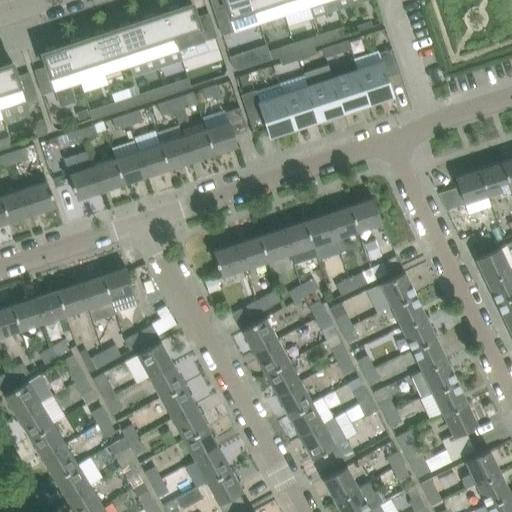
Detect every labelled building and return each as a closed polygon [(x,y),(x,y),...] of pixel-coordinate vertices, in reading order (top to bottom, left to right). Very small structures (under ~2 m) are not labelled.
[(225,0),(228,7),(216,11),(224,34),(229,33),(236,30),(236,29),(261,21),(253,0),(225,0)] [(285,13),(281,0),(253,0),(261,21),(285,13)] [(310,5),(308,0),(281,0),(285,13),(310,5)] [(308,0),(310,5),(323,0),(324,0),(328,12),(339,9),(335,0),(308,0)] [(193,3),(180,7),(179,5),(170,8),(171,10),(168,11),(180,48),(205,39),(205,41),(218,36),(210,13),(198,17),(193,3)] [(180,48),(168,11),(155,15),(154,14),(145,16),(146,18),(143,19),(155,56),(180,48)] [(155,56),(143,19),(130,24),(130,22),(121,25),(121,26),(118,28),(130,64),(155,56)] [(371,20),(357,25),(358,30),(373,25),(371,20)] [(130,64),(118,28),(105,32),(105,30),(96,33),(97,35),(94,36),(106,72),(130,64)] [(337,29),(320,35),(323,43),(340,37),(337,29)] [(106,72),(94,36),(81,40),(80,38),(71,41),(72,43),(69,44),(81,80),(106,72)] [(312,38),(295,43),(298,51),(315,46),(312,38)] [(298,51),(295,43),(277,49),(279,57),(298,51)] [(81,80),(69,44),(56,48),(55,46),(47,49),(47,51),(43,52),(48,67),(36,71),(43,94),(56,90),(56,88),(81,80)] [(340,44),(325,49),(327,57),(342,52),(340,44)] [(317,53),(315,46),(298,51),(300,58),(317,53)] [(388,77),(400,72),(392,49),(381,53),(384,62),(359,70),(370,102),(394,94),(388,77)] [(300,58),(298,51),(279,57),(282,64),(300,58)] [(243,52),(231,56),(235,67),(239,69),(248,66),(243,52)] [(13,62),(0,66),(0,106),(25,99),(25,100),(38,96),(30,73),(18,77),(13,62)] [(370,102),(359,70),(334,78),(345,110),(370,102)] [(181,78),(164,84),(167,93),(184,87),(181,78)] [(345,110),(334,78),(310,86),(320,119),(345,110)] [(206,100),(220,95),(216,84),(202,89),(206,100)] [(159,86),(140,92),(143,101),(162,95),(159,86)] [(320,119),(310,86),(285,94),(296,127),(320,119)] [(296,127),(285,94),(260,102),(256,90),(243,95),(254,128),(266,124),(270,135),(296,127)] [(134,94),(115,100),(118,110),(137,103),(134,94)] [(184,94),(171,99),(174,109),(187,105),(184,94)] [(174,109),(171,99),(157,103),(160,113),(174,109)] [(109,102),(90,109),(93,118),(112,111),(109,102)] [(248,130),(240,106),(226,111),(230,121),(207,128),(215,153),(238,146),(234,134),(248,130)] [(139,109),(126,113),(130,124),(143,120),(139,109)] [(130,124),(126,113),(112,117),(116,128),(130,124)] [(93,124),(81,128),(84,139),(97,134),(93,124)] [(84,139),(81,128),(65,133),(69,144),(84,139)] [(215,153),(207,128),(184,136),(192,161),(215,153)] [(192,161),(184,136),(161,143),(169,168),(192,161)] [(169,168),(161,143),(138,151),(146,176),(169,168)] [(24,146),(10,151),(14,162),(28,157),(24,146)] [(0,166),(14,162),(10,151),(0,154),(0,166)] [(146,176),(138,151),(115,158),(124,183),(146,176)] [(101,191),(93,166),(89,154),(66,162),(73,184),(72,185),(73,188),(75,188),(78,198),(101,191)] [(511,186),(511,157),(501,161),(510,187),(511,186)] [(124,183),(115,158),(93,166),(101,191),(124,183)] [(510,187),(501,161),(479,169),(487,195),(510,187)] [(459,186),(438,192),(447,210),(464,202),(487,195),(479,169),(456,176),(459,186)] [(50,192),(46,182),(46,181),(23,188),(31,213),(54,206),(51,196),(54,195),(53,191),(50,192)] [(31,213),(23,188),(1,196),(9,221),(31,213)] [(1,196),(0,193),(0,224),(9,221),(1,196)] [(373,198),(350,205),(358,230),(381,222),(373,198)] [(358,230),(350,205),(327,213),(336,237),(358,230)] [(336,237),(327,213),(305,220),(313,245),(336,237)] [(313,245),(305,220),(282,228),(290,252),(289,253),(293,263),(316,255),(312,245),(313,245)] [(290,252),(282,228),(260,235),(268,260),(289,253),(290,252)] [(494,242),(489,232),(476,238),(481,249),(494,242)] [(268,260),(260,235),(237,243),(245,267),(268,260)] [(245,267),(237,243),(214,250),(218,260),(217,261),(218,264),(219,264),(223,275),(245,267)] [(511,269),(500,247),(477,259),(487,280),(511,269)] [(384,261),(389,272),(402,265),(397,255),(384,261)] [(102,275),(110,300),(114,312),(137,304),(125,267),(102,275)] [(511,295),(511,270),(511,269),(487,280),(497,302),(511,295)] [(414,293),(404,271),(380,283),(390,304),(414,293)] [(362,272),(349,278),(354,289),(367,283),(362,272)] [(110,300),(102,275),(80,282),(88,307),(110,300)] [(312,277),(300,284),(306,295),(319,288),(312,277)] [(354,289),(349,278),(336,284),(341,295),(354,289)] [(88,307),(80,282),(57,290),(65,314),(88,307)] [(306,295),(300,284),(287,291),(293,302),(306,295)] [(65,314),(57,290),(34,297),(42,322),(65,314)] [(275,290),(256,301),(262,310),(281,300),(275,290)] [(401,326),(424,314),(414,293),(390,304),(401,326)] [(511,321),(511,295),(497,302),(507,324),(511,321)] [(42,322),(34,297),(12,304),(20,329),(42,322)] [(308,305),(315,318),(326,313),(319,299),(308,305)] [(239,324),(262,310),(256,301),(233,314),(239,324)] [(0,335),(20,329),(12,304),(0,308),(0,335)] [(345,311),(335,317),(341,328),(351,323),(345,311)] [(326,313),(315,318),(321,330),(332,324),(326,313)] [(435,336),(424,314),(401,326),(410,346),(411,348),(435,336)] [(278,339),(266,317),(256,323),(256,322),(252,324),(253,325),(242,330),(254,352),(278,339)] [(357,335),(351,323),(341,328),(347,341),(357,335)] [(152,325),(132,336),(123,341),(129,351),(157,335),(152,325)] [(445,358),(435,336),(411,348),(421,369),(445,358)] [(289,360),(278,339),(254,352),(265,373),(289,360)] [(62,340),(52,346),(55,351),(52,353),(55,358),(68,349),(62,340)] [(161,341),(151,347),(150,346),(147,347),(147,349),(137,354),(149,376),(173,363),(161,341)] [(341,342),(330,348),(336,360),(347,355),(341,342)] [(114,343),(102,350),(108,360),(120,353),(114,343)] [(55,351),(52,346),(39,354),(45,364),(55,358),(52,353),(55,351)] [(89,371),(108,360),(102,350),(83,361),(89,371)] [(356,360),(363,373),(374,367),(367,354),(356,360)] [(354,367),(347,355),(336,360),(343,373),(354,367)] [(456,379),(445,358),(421,369),(411,374),(421,396),(432,391),(456,379)] [(301,380),(289,360),(265,373),(277,394),(301,380)] [(23,363),(18,366),(13,369),(15,373),(12,375),(16,381),(29,373),(23,363)] [(67,369),(74,382),(85,376),(77,363),(67,369)] [(184,384),(173,363),(149,376),(161,396),(184,384)] [(379,377),(374,367),(363,373),(368,383),(379,377)] [(15,373),(13,369),(0,376),(0,377),(6,387),(16,381),(12,375),(15,373)] [(103,372),(93,378),(104,398),(109,395),(111,398),(116,395),(103,372)] [(52,395),(40,374),(18,388),(17,387),(14,389),(14,390),(4,396),(17,417),(40,403),(52,395)] [(81,395),(92,389),(85,376),(74,382),(81,395)] [(466,401),(456,379),(432,391),(442,412),(466,401)] [(312,401),(301,380),(277,394),(288,415),(312,401)] [(195,405),(184,384),(161,396),(172,418),(195,405)] [(352,390),(358,402),(369,397),(362,384),(352,390)] [(122,406),(116,395),(111,398),(109,395),(104,398),(112,412),(122,406)] [(324,422),(334,417),(322,396),(312,401),(288,415),(300,436),(324,422)] [(375,409),(369,397),(358,402),(365,415),(375,409)] [(379,402),(384,412),(394,407),(389,397),(379,402)] [(476,423),(466,401),(442,412),(453,434),(442,439),(452,459),(474,448),(464,429),(476,423)] [(52,423),(40,403),(17,417),(29,437),(52,423)] [(90,411),(98,424),(108,418),(101,405),(90,411)] [(207,426),(195,405),(172,418),(183,439),(207,426)] [(391,425),(401,420),(394,407),(384,412),(391,425)] [(334,417),(324,422),(300,436),(311,457),(321,451),(322,452),(325,450),(325,449),(346,438),(334,417)] [(115,430),(108,418),(98,424),(104,436),(115,430)] [(65,444),(52,423),(29,437),(42,458),(65,444)] [(120,429),(127,440),(137,434),(131,423),(120,429)] [(218,447),(207,426),(183,439),(195,460),(218,447)] [(413,442),(406,429),(396,435),(403,447),(413,442)] [(144,446),(137,434),(127,440),(134,452),(144,446)] [(78,465),(65,444),(42,458),(55,479),(78,465)] [(113,453),(121,467),(131,461),(124,447),(113,453)] [(230,468),(218,447),(195,460),(206,481),(230,468)] [(489,448),(465,460),(471,472),(461,477),(466,487),(476,482),(500,471),(489,448)] [(403,462),(397,450),(386,455),(392,468),(403,462)] [(139,475),(131,461),(121,467),(129,481),(139,475)] [(409,473),(403,462),(392,468),(398,479),(409,473)] [(90,485),(78,465),(55,479),(67,499),(90,485)] [(143,471),(151,484),(161,478),(154,465),(143,471)] [(357,487),(346,466),(322,478),(334,500),(357,487)] [(241,489),(230,468),(206,481),(218,502),(241,489)] [(510,492),(500,471),(476,482),(486,503),(510,492)] [(431,477),(420,482),(427,495),(437,490),(431,477)] [(168,490),(161,478),(151,484),(157,496),(163,492),(168,490)] [(340,511),(361,511),(378,503),(382,501),(376,489),(374,490),(369,481),(357,487),(334,500),(340,511)] [(93,511),(103,506),(90,485),(67,499),(74,511),(93,511)] [(196,486),(162,505),(166,511),(179,511),(176,504),(199,492),(196,486)] [(137,495),(144,509),(155,504),(147,490),(137,495)] [(511,511),(511,496),(510,492),(486,503),(489,511),(511,511)] [(419,494),(409,500),(415,511),(425,506),(419,494)] [(383,511),(378,503),(361,511),(383,511)]
